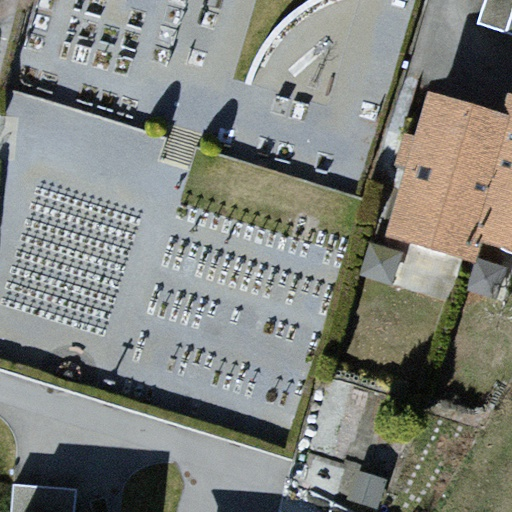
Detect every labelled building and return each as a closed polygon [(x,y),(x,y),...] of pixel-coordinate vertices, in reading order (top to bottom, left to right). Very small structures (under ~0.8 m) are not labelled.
[(511,0),(490,0),(483,21),(511,30),(511,0)] [(393,232),(464,253),(470,232),(504,116),(433,95),(393,232)] [(511,102),(508,101),(504,116),(470,232),(511,244),(511,102)] [(385,477),(356,469),(349,498),(377,505),(385,477)] [(57,511),(58,495),(1,496),(1,511),(57,511)]
